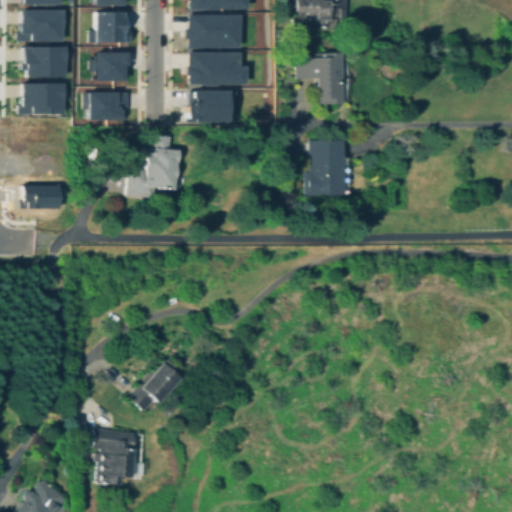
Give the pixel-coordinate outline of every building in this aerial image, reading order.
[(181,0),(239,0),(239,7),(182,8),(181,0)] [(343,0),(343,19),(333,19),(333,28),(291,28),(291,11),(284,11),(284,0),(343,0)] [(11,8),(11,22),(10,22),(10,30),(7,30),(7,39),(52,40),(52,9),(11,8)] [(87,10),(120,10),(121,23),(124,23),(124,40),(82,39),(82,28),(87,28),(87,10)] [(182,13),(233,12),(233,45),(182,45),(182,36),(179,36),(178,27),(182,26),(182,13)] [(12,45),(56,45),(56,61),(55,61),(55,75),(17,75),(17,74),(16,74),(16,69),(12,69),(12,45)] [(88,50),(121,50),(121,63),(122,63),(122,71),(118,71),(118,78),(88,79),(88,68),(83,68),(83,57),(88,57),(88,50)] [(181,50),(233,50),(233,64),(239,64),(239,82),(210,82),(209,84),(197,84),(197,82),(182,82),(182,74),(180,73),(180,64),(182,64),(181,50)] [(337,51),(340,103),(312,104),(311,78),(292,78),(291,58),(311,57),(310,52),(337,51)] [(54,81),(54,112),(9,112),(9,103),(11,103),(11,95),(13,95),(13,81),(54,81)] [(76,90),(121,89),(121,107),(119,107),(118,118),(81,118),(80,107),(76,107),(76,90)] [(183,89),(229,89),(229,105),(226,105),(226,119),(180,120),(180,103),(182,103),(183,89)] [(13,144),(12,117),(53,116),(53,144),(13,144)] [(165,136),(163,148),(172,149),(167,189),(150,186),(149,197),(121,193),(124,167),(139,169),(141,146),(148,147),(149,134),(165,136)] [(339,139),(339,195),(323,195),(321,197),(316,197),(314,195),(307,195),(300,196),(299,170),(305,170),(305,139),(339,139)] [(95,148),(93,157),(85,155),(86,146),(95,148)] [(13,178),(56,178),(55,149),(13,150),(13,178)] [(13,207),(13,184),(53,184),(53,207),(13,207)] [(395,196),(396,204),(388,204),(388,196),(395,196)] [(178,370),(153,399),(150,396),(139,408),(124,394),(161,355),(178,370)] [(127,433),(123,475),(111,474),(110,483),(89,481),(91,462),(88,461),(89,453),(94,453),(94,449),(87,448),(89,429),(127,433)] [(34,477),(57,496),(43,511),(0,511),(13,497),(12,496),(12,492),(16,488),(20,487),(23,490),(26,486),(25,485),(25,482),(28,478),(32,478),(34,477)]
